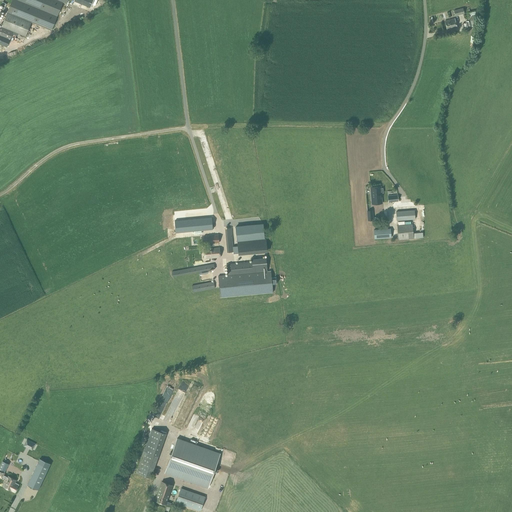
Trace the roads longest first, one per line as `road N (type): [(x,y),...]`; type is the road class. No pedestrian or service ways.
road 1 (unclassified): [(0,192),(66,147),(188,127),(172,0)]
road 2 (unclassified): [(383,166),(383,138),(419,65),(424,0)]
